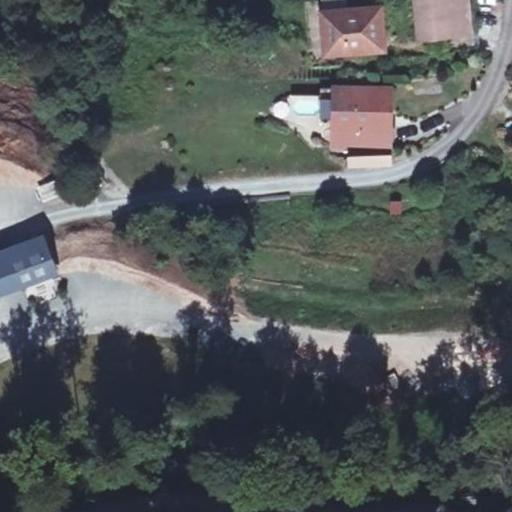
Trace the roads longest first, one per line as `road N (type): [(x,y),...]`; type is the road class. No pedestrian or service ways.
road 1 (track): [(0,340),(113,308),(147,308),(238,340),(337,353),(496,355)]
road 2 (track): [(383,175),(51,221),(0,239)]
road 3 (tertiary): [(176,511),(511,508)]
road 4 (residential): [(511,13),(500,80),(484,108),(426,158),(383,175)]
